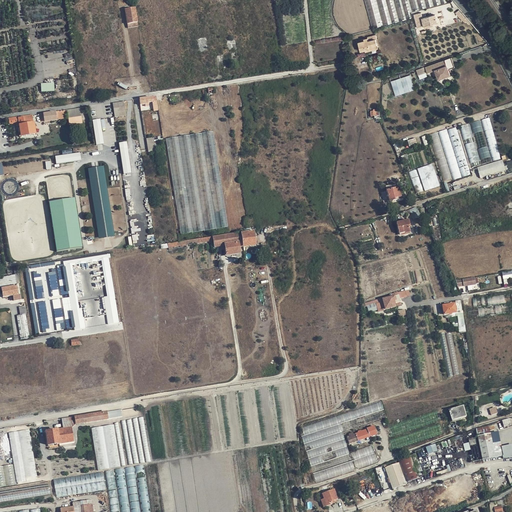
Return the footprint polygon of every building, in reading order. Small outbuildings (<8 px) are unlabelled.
[(125,9),(128,24),(137,22),(135,8),(125,9)] [(423,18),(422,12),(414,14),(418,28),(425,26),(423,18)] [(435,15),(423,18),(425,26),(437,23),(435,15)] [(365,41),(359,42),(362,51),(377,47),(375,36),(368,38),(369,39),(365,40),(365,41)] [(455,67),(452,58),(445,60),(448,69),(450,69),(455,67)] [(448,69),(445,60),(426,67),(428,74),(434,72),(433,71),(436,70),(439,79),(450,75),(449,70),(450,70),(450,69),(448,69)] [(415,89),(411,75),(401,78),(406,92),(415,89)] [(406,92),(401,78),(392,81),(397,95),(406,92)] [(42,91),(55,91),(54,83),(41,84),(42,91)] [(157,102),(156,97),(139,100),(140,104),(147,103),(152,102),(154,111),(158,111),(156,102),(157,102)] [(84,108),(71,110),(74,125),(86,123),(84,108)] [(47,112),(39,114),(40,122),(44,121),(44,123),(57,121),(56,115),(60,115),(60,113),(68,112),(68,111),(65,111),(47,114),(47,112)] [(31,115),(8,118),(9,124),(18,123),(19,129),(18,129),(19,137),(21,136),(21,137),(35,135),(31,115)] [(501,158),(490,118),(482,120),(494,161),(501,158)] [(93,120),(97,145),(104,144),(100,119),(93,120)] [(492,161),(480,121),(472,123),(483,164),(492,161)] [(481,161),(470,124),(461,126),(472,163),(481,161)] [(471,174),(456,128),(449,130),(464,176),(471,174)] [(462,177),(447,129),(440,132),(454,179),(462,177)] [(215,131),(167,138),(177,209),(180,234),(228,228),(215,131)] [(452,178),(438,132),(431,134),(445,180),(452,178)] [(155,154),(153,138),(147,139),(149,155),(155,154)] [(120,142),(123,174),(131,173),(128,142),(120,142)] [(80,153),(56,156),(57,164),(81,160),(80,153)] [(503,160),(478,168),(481,178),(506,170),(503,160)] [(440,186),(433,164),(418,169),(426,191),(440,186)] [(103,167),(90,169),(101,238),(115,236),(103,167)] [(423,190),(416,170),(409,172),(416,193),(423,190)] [(399,187),(395,188),(391,189),(386,190),(389,201),(401,198),(399,187)] [(76,199),(50,202),(57,252),(83,248),(76,199)] [(408,226),(410,226),(408,221),(396,224),(399,235),(404,233),(405,234),(410,233),(408,226)] [(243,242),(243,246),(256,245),(253,232),(251,232),(241,233),(242,237),(243,242)] [(243,242),(242,237),(235,238),(235,233),(230,234),(213,237),(213,240),(214,243),(214,246),(216,246),(217,246),(217,247),(225,245),(238,242),(243,242)] [(168,244),(168,248),(213,240),(213,237),(179,242),(168,244)] [(240,255),(238,242),(225,245),(227,257),(240,255)] [(110,255),(26,265),(31,307),(33,307),(33,311),(37,311),(38,319),(41,318),(43,328),(49,327),(48,322),(45,323),(44,320),(48,320),(48,322),(56,321),(57,330),(66,329),(119,323),(110,255)] [(19,281),(17,268),(13,269),(14,275),(0,277),(0,289),(1,290),(3,298),(13,296),(13,301),(19,300),(16,281),(18,281),(19,281)] [(380,304),(382,310),(385,309),(385,310),(395,307),(395,304),(396,303),(396,306),(401,304),(399,297),(398,296),(390,298),(390,296),(386,297),(387,299),(384,300),(383,300),(384,302),(384,303),(380,304)] [(384,298),(373,301),(374,303),(367,305),(367,306),(384,302),(383,300),(384,300),(384,298)] [(363,307),(364,312),(377,309),(378,312),(382,311),(382,310),(380,304),(384,303),(384,302),(367,306),(363,307)] [(456,312),(456,311),(455,304),(443,305),(444,314),(456,312)] [(17,315),(20,338),(30,337),(26,314),(17,315)] [(301,429),(301,436),(315,480),(354,468),(348,448),(343,430),(386,416),(385,412),(382,400),(344,411),(341,413),(336,415),(303,425),(302,426),(301,429)] [(466,416),(462,406),(450,410),(453,420),(466,416)] [(121,409),(108,411),(109,418),(122,416),(121,409)] [(74,417),(75,424),(108,419),(107,412),(74,417)] [(63,430),(70,428),(75,424),(74,417),(61,419),(63,430)] [(357,440),(376,434),(374,426),(367,428),(367,430),(361,432),(361,431),(358,432),(358,433),(346,437),(349,444),(358,441),(357,440)] [(476,429),(478,437),(491,434),(490,433),(489,426),(476,429)] [(119,467),(113,427),(103,428),(109,469),(119,467)] [(73,441),(70,428),(63,430),(46,432),(48,445),(73,441)] [(108,469),(102,428),(92,430),(98,471),(108,469)] [(38,480),(30,429),(20,431),(28,481),(38,480)] [(27,482),(19,431),(9,432),(18,483),(27,482)] [(498,431),(490,433),(491,434),(495,457),(503,456),(498,431)] [(491,434),(478,437),(482,460),(495,457),(491,434)] [(470,445),(476,444),(476,439),(469,440),(470,443),(464,444),(465,451),(471,450),(470,445)] [(377,461),(371,445),(353,452),(358,467),(377,461)] [(438,452),(435,445),(427,447),(430,455),(438,452)] [(416,453),(411,455),(419,478),(424,476),(416,453)] [(398,460),(399,463),(406,482),(419,478),(411,455),(398,460)] [(458,462),(452,464),(454,470),(464,466),(463,462),(459,464),(458,462)] [(406,482),(399,463),(385,468),(393,489),(407,484),(406,482)] [(0,485),(17,483),(13,464),(0,466),(0,485)] [(134,467),(106,471),(112,511),(128,511),(133,510),(132,511),(140,511),(140,506),(146,505),(146,506),(149,506),(148,503),(139,504),(134,467)] [(104,472),(54,479),(56,496),(106,490),(104,472)] [(338,499),(334,490),(323,495),(327,506),(333,504),(332,502),(338,499)] [(94,511),(93,504),(81,506),(80,502),(72,503),(73,508),(74,507),(74,508),(76,508),(76,511),(73,511),(94,511)] [(496,502),(490,504),(490,511),(501,511),(502,511),(501,507),(498,507),(496,502)]
